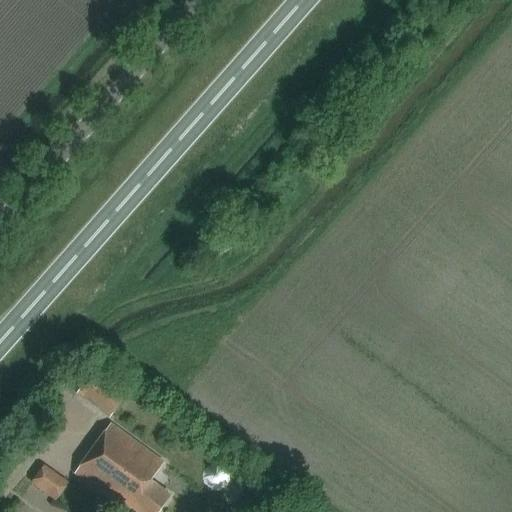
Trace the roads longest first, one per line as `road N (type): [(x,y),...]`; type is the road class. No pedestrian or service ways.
road 1 (trunk): [(0,342),(303,0)]
road 2 (unclassified): [(0,224),(198,0)]
